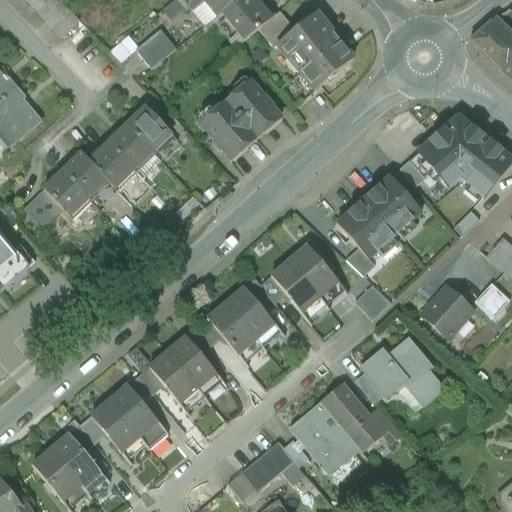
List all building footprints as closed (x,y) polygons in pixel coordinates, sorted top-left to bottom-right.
[(79,25),(55,0),(22,0),(62,41),(79,25)] [(180,0),(193,15),(204,6),(199,0),(180,0)] [(199,0),(204,6),(217,21),(225,14),(225,13),(241,0),(199,0)] [(271,23),(252,0),(241,0),(225,13),(225,14),(248,41),(258,33),(271,23)] [(279,16),(271,23),(258,33),(273,53),(277,50),(277,49),(295,35),(279,16)] [(353,63),(316,17),(295,35),(277,49),(277,50),(314,94),(353,63)] [(511,40),(511,37),(495,20),(469,44),(499,73),(511,61),(501,51),(511,40)] [(160,34),(135,54),(151,73),(176,53),(160,34)] [(127,39),(110,53),(120,66),(138,52),(127,39)] [(511,40),(501,51),(511,61),(499,73),(511,84),(511,40)] [(6,83),(0,76),(0,105),(17,91),(8,82),(6,83)] [(263,103),(249,86),(225,107),(256,143),(280,123),(271,111),(264,102),(263,103)] [(17,91),(0,105),(0,134),(13,150),(42,125),(23,103),(25,101),(17,91)] [(256,143),(225,107),(201,127),(215,144),(214,144),(221,153),(222,153),(232,164),(256,143)] [(172,140),(147,112),(127,131),(153,157),(172,140)] [(511,163),(457,120),(416,156),(448,192),(458,183),(483,202),(511,166),(511,163)] [(153,157),(127,131),(108,148),(134,175),(153,157)] [(134,175),(108,148),(89,165),(89,166),(108,185),(107,186),(114,193),(134,175)] [(89,165),(83,159),(63,177),(89,203),(107,186),(108,185),(89,166),(89,165)] [(415,191),(399,173),(389,182),(405,200),(415,191)] [(89,203),(63,177),(45,194),(46,196),(62,214),(69,221),(89,203)] [(388,181),(336,227),(358,252),(368,263),(420,217),(405,200),(389,182),(388,181)] [(46,196),(26,214),(42,232),(62,214),(46,196)] [(0,295),(35,266),(20,248),(14,254),(0,236),(0,295)] [(511,252),(501,243),(487,260),(511,281),(511,252)] [(342,291),(308,250),(289,266),(323,306),(342,291)] [(368,263),(358,252),(345,263),(362,280),(374,270),(368,263)] [(323,306),(289,266),(271,281),(285,299),(305,322),(323,306)] [(271,281),(270,281),(260,290),(270,302),(269,302),(274,308),(285,299),(271,281)] [(270,302),(260,290),(255,284),(244,294),(259,311),(269,302),(270,302)] [(490,287),(473,305),(492,323),(502,312),(509,305),(490,287)] [(372,289),(354,306),(363,315),(381,298),(372,289)] [(445,291),(421,318),(448,343),(472,316),(445,291)] [(259,311),(244,294),(226,309),(260,349),(278,334),(259,311)] [(381,298),(363,315),(372,324),(390,307),(381,298)] [(511,307),(509,305),(502,312),(511,320),(511,307)] [(260,349),(226,309),(208,324),(222,341),(242,364),(260,349)] [(208,324),(207,323),(196,332),(211,350),(222,341),(208,324)] [(211,350),(196,332),(185,341),(186,342),(200,359),(211,350)] [(200,359),(186,342),(168,357),(201,397),(219,382),(200,359)] [(389,363),(382,355),(361,372),(365,377),(383,399),(385,401),(404,385),(424,408),(443,393),(427,374),(431,371),(408,343),(393,355),(395,358),(389,363)] [(201,397),(168,357),(150,372),(164,390),(183,412),(201,397)] [(150,372),(149,372),(138,381),(153,399),(164,390),(150,372)] [(383,399),(365,377),(355,386),(373,407),(383,399)] [(153,399),(138,381),(127,390),(127,391),(142,408),(153,399)] [(368,420),(342,388),(320,406),(359,454),(362,457),(383,439),(384,438),(368,420)] [(142,408),(127,391),(109,406),(143,446),(161,431),(142,408)] [(143,446),(109,406),(91,421),(107,439),(125,461),(143,446)] [(320,406),(319,406),(289,431),(323,472),(337,460),(344,467),(359,454),(320,406)] [(401,439),(378,412),(368,420),(384,438),(383,439),(391,448),(401,439)] [(91,421),(90,420),(79,429),(95,448),(107,439),(91,421)] [(95,448),(79,429),(67,438),(69,440),(84,457),(95,448)] [(69,440),(51,455),(85,495),(103,480),(84,457),(69,440)] [(300,454),(292,445),(283,453),(293,466),(298,472),(308,463),(300,454)] [(278,447),(241,478),(256,497),(293,466),(283,453),(278,447)] [(51,455),(33,470),(67,510),(85,495),(51,455)] [(0,485),(0,511),(21,511),(0,485)] [(511,511),(511,487),(502,495),(505,498),(504,499),(506,502),(507,501),(508,502),(504,506),(508,511),(511,511)]
